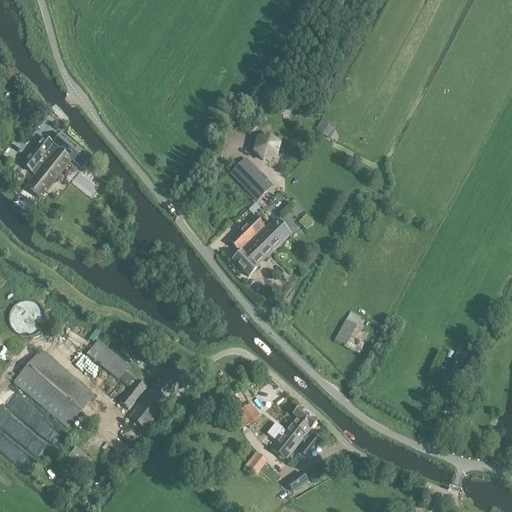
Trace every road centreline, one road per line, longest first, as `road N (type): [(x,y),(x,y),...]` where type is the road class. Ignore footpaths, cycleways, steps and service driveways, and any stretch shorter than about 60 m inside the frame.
road 1 (unclassified): [(41,0),(78,96),(261,321),(361,415),(464,462)]
road 2 (unclassified): [(207,363),(245,354),(367,459),(451,495)]
road 3 (track): [(220,135),(195,99),(228,0)]
